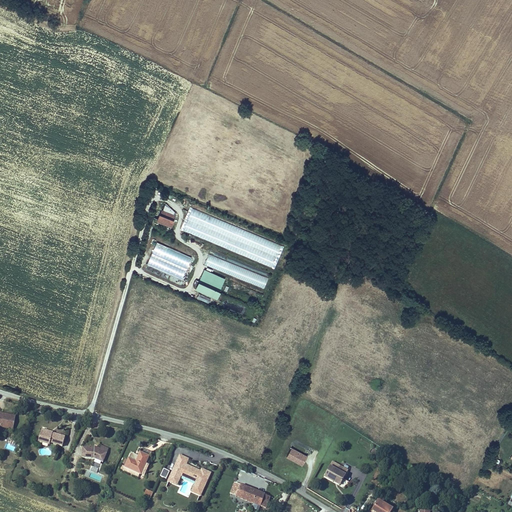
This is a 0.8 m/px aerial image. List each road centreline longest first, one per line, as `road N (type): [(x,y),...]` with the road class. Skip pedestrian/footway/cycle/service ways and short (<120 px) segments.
road 1 (unclassified): [(334,511),(294,481),(232,454),(0,390)]
road 2 (track): [(91,415),(133,266),(216,303)]
road 3 (track): [(133,266),(151,198),(168,203),(181,211),(178,238),(200,257),(191,293)]
